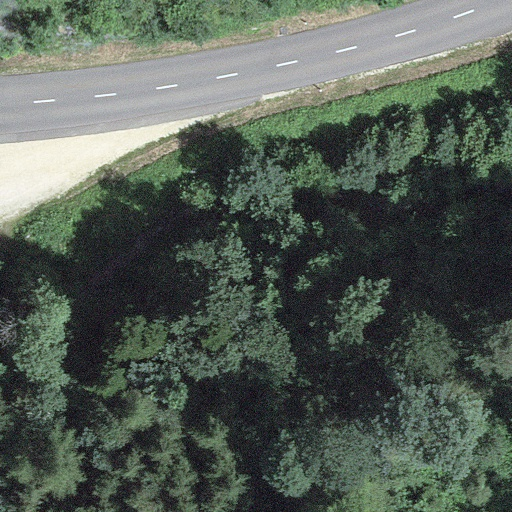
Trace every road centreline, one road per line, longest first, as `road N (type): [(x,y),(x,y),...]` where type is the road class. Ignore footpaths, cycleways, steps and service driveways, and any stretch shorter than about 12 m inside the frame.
road 1 (tertiary): [(0,104),(290,62),(498,0)]
road 2 (track): [(0,229),(13,103)]
